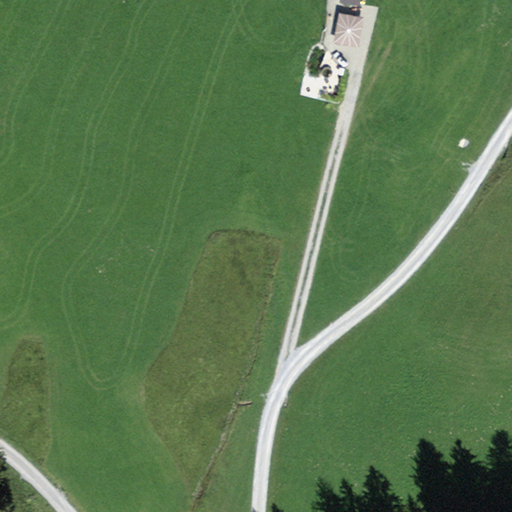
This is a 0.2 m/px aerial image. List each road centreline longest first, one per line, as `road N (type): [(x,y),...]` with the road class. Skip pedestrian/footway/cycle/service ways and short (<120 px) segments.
road 1 (track): [(511,118),(425,247),(278,388),(261,447),(256,511)]
road 2 (track): [(353,37),(352,83),(278,388)]
